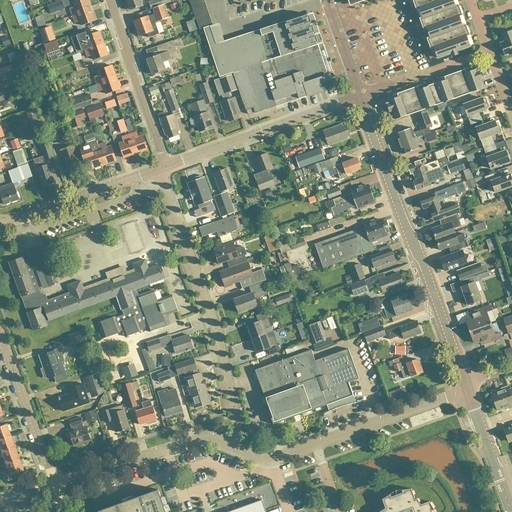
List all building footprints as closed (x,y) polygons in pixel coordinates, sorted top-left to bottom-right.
[(71,17),(90,10),(86,0),(80,0),(72,3),(74,8),(69,9),(71,17)] [(125,0),(127,4),(125,5),(124,6),(125,10),(127,11),(129,10),(129,11),(141,6),(139,1),(140,0),(125,0)] [(152,9),(162,5),(170,2),(169,0),(155,0),(147,3),(150,10),(152,9)] [(412,0),(430,50),(433,49),(437,59),(441,58),(450,55),(451,57),(457,55),(456,53),(465,49),(469,47),(465,37),(468,36),(454,0),(412,0)] [(61,1),(46,6),(49,15),(64,10),(61,1)] [(203,3),(191,7),(193,13),(205,9),(203,3)] [(162,5),(152,9),(155,16),(147,19),(147,17),(133,22),(138,36),(146,34),(147,38),(158,35),(154,23),(164,20),(167,19),(164,11),(162,5)] [(207,15),(205,9),(193,13),(195,20),(207,15)] [(90,10),(71,17),(74,24),(79,22),(80,26),(94,21),(90,10)] [(207,15),(195,20),(197,26),(209,21),(207,15)] [(217,46),(211,27),(202,31),(218,79),(232,74),(245,112),(253,110),(254,115),(287,104),(307,97),(324,91),(332,89),(328,77),(327,77),(316,45),(315,46),(305,16),(217,46)] [(211,27),(209,21),(197,26),(199,32),(202,31),(211,27)] [(98,32),(92,34),(91,30),(72,37),(75,45),(73,46),(75,53),(102,44),(101,40),(103,39),(104,38),(102,34),(101,33),(99,34),(98,32)] [(511,32),(501,35),(504,43),(500,45),(504,56),(508,55),(509,56),(511,54),(511,31),(511,32)] [(7,38),(0,40),(0,42),(2,48),(9,46),(7,38)] [(61,60),(56,41),(43,46),(48,61),(49,63),(61,60)] [(102,44),(75,53),(76,54),(84,51),(86,58),(91,56),(93,60),(106,55),(102,44)] [(161,58),(157,47),(155,47),(158,56),(146,60),(152,75),(164,71),(162,64),(160,58),(161,58)] [(82,60),(79,54),(71,56),(74,63),(82,60)] [(19,64),(10,66),(0,69),(0,76),(12,73),(14,80),(20,78),(24,77),(19,64)] [(96,85),(115,78),(111,67),(97,72),(98,76),(93,78),(96,85)] [(481,80),(478,72),(476,73),(475,70),(474,71),(473,68),(387,99),(388,102),(387,102),(388,104),(386,105),(388,113),(391,112),(394,120),(482,89),(479,80),(481,80)] [(220,81),(225,96),(237,92),(232,77),(220,81)] [(115,78),(96,85),(98,92),(103,90),(105,95),(119,90),(115,78)] [(156,86),(148,89),(150,97),(159,94),(156,86)] [(204,106),(213,103),(208,89),(200,92),(204,106)] [(179,110),(179,109),(172,90),(163,93),(171,113),(179,110)] [(0,102),(10,99),(7,91),(0,93),(0,102)] [(92,105),(89,95),(70,102),(73,111),(92,105)] [(116,99),(106,103),(109,111),(119,107),(116,99)] [(230,100),(223,102),(219,103),(225,121),(227,120),(228,123),(237,119),(236,116),(238,116),(233,99),(230,100)] [(482,100),(481,99),(462,106),(470,126),(482,122),(478,113),(485,110),(485,109),(488,108),(485,99),(482,100)] [(193,117),(193,118),(190,119),(188,121),(190,127),(193,128),(196,126),(198,132),(211,128),(206,113),(202,101),(189,105),(193,117)] [(99,105),(84,110),(88,121),(103,116),(99,105)] [(40,127),(34,110),(25,114),(31,130),(40,127)] [(85,119),(82,110),(68,114),(72,129),(81,126),(79,121),(85,119)] [(399,145),(429,134),(427,128),(431,127),(425,110),(414,114),(420,131),(412,134),(410,129),(395,134),(399,145)] [(172,115),(164,118),(162,113),(156,115),(158,120),(165,138),(166,137),(167,140),(178,136),(177,133),(179,132),(172,115)] [(126,128),(132,126),(130,119),(124,121),(126,128)] [(120,135),(127,133),(123,121),(116,123),(120,135)] [(482,149),(494,145),(491,136),(501,132),(497,122),(494,123),(494,122),(475,129),(482,149)] [(52,125),(45,128),(50,144),(58,142),(52,125)] [(324,138),(318,140),(321,148),(326,146),(327,147),(347,140),(346,138),(349,137),(345,126),(342,127),(341,125),(321,132),(324,138)] [(127,135),(134,155),(146,151),(140,136),(136,138),(134,132),(127,135)] [(433,132),(429,134),(399,145),(402,155),(418,150),(416,146),(424,143),(425,145),(436,140),(433,132)] [(83,137),(86,146),(78,148),(84,165),(90,163),(92,169),(103,166),(96,145),(93,134),(83,137)] [(134,155),(127,135),(120,137),(122,142),(118,144),(123,159),(134,155)] [(20,149),(17,140),(9,143),(12,151),(20,149)] [(53,159),(49,149),(47,142),(39,145),(45,161),(53,159)] [(105,148),(103,143),(96,145),(103,166),(115,162),(110,147),(105,148)] [(461,152),(458,143),(451,146),(454,154),(461,152)] [(498,154),(494,145),(482,149),(490,170),(509,163),(508,162),(511,161),(507,151),(498,154)] [(80,169),(75,155),(72,147),(59,151),(66,174),(68,174),(69,177),(79,174),(78,170),(80,169)] [(330,148),(322,149),(324,158),(331,157),(330,148)] [(299,169),(324,160),(320,149),(295,158),(299,169)] [(17,169),(26,166),(20,150),(11,153),(17,169)] [(433,154),(436,162),(426,166),(424,160),(406,167),(409,175),(412,174),(413,178),(448,165),(445,158),(445,159),(442,151),(433,154)] [(260,173),(252,176),(259,192),(275,186),(272,178),(280,175),(276,166),(271,168),(266,154),(254,159),(260,173)] [(2,164),(0,158),(0,169),(4,169),(4,170),(10,169),(7,162),(2,164)] [(338,166),(337,164),(335,158),(319,164),(321,171),(325,169),(326,172),(335,168),(339,180),(346,177),(345,175),(359,170),(356,159),(338,166)] [(39,159),(33,161),(42,187),(53,184),(47,166),(42,167),(39,159)] [(136,160),(125,164),(128,174),(139,171),(136,160)] [(448,165),(413,178),(409,180),(413,191),(415,190),(415,191),(443,181),(441,175),(448,172),(449,175),(464,169),(461,161),(448,166),(448,165)] [(7,172),(11,184),(0,188),(0,196),(3,205),(17,200),(13,189),(22,186),(20,181),(31,177),(26,165),(26,166),(17,169),(7,172)] [(227,169),(212,175),(219,193),(234,187),(227,169)] [(477,171),(470,173),(473,180),(480,178),(477,171)] [(511,175),(510,177),(509,175),(497,180),(495,174),(483,178),(485,184),(490,182),(494,193),(511,187),(511,175)] [(186,185),(189,191),(186,192),(189,202),(192,201),(195,207),(197,206),(199,210),(210,206),(208,202),(211,201),(203,179),(200,179),(199,177),(188,181),(189,184),(186,185)] [(464,183),(467,190),(474,187),(472,180),(464,183)] [(334,207),(370,194),(367,186),(361,189),(360,187),(350,191),(351,194),(332,201),(334,207)] [(429,214),(432,223),(441,220),(448,218),(456,215),(459,214),(455,204),(440,210),(439,208),(437,203),(457,195),(453,186),(434,194),(435,196),(419,201),(419,202),(418,204),(420,209),(422,209),(422,210),(425,209),(426,213),(430,211),(431,213),(429,214)] [(338,189),(326,193),(328,199),(340,195),(338,189)] [(226,193),(213,198),(221,218),(233,213),(226,193)] [(370,194),(334,207),(330,209),(333,218),(341,215),(341,213),(356,207),(357,210),(367,206),(367,205),(373,203),(370,194)] [(456,215),(448,218),(441,220),(443,226),(431,230),(435,241),(453,234),(452,230),(460,227),(456,215)] [(238,231),(234,221),(232,217),(198,229),(201,238),(216,233),(218,238),(219,238),(221,244),(231,241),(229,234),(238,231)] [(342,217),(316,227),(318,233),(344,223),(342,217)] [(362,225),(363,227),(352,231),(357,243),(365,240),(365,239),(367,238),(369,244),(370,244),(380,240),(379,239),(385,237),(380,221),(373,223),(373,221),(362,225)] [(271,230),(262,235),(268,245),(276,241),(271,230)] [(357,243),(352,231),(352,232),(313,246),(322,269),(372,251),(370,244),(369,244),(367,238),(365,239),(365,240),(357,243)] [(455,238),(453,234),(435,241),(438,251),(451,247),(453,253),(467,247),(463,235),(455,238)] [(503,236),(497,238),(499,244),(505,242),(503,236)] [(302,239),(288,244),(291,251),(305,246),(302,239)] [(251,258),(246,260),(244,256),(246,255),(243,248),(241,247),(234,249),(232,242),(212,249),(217,265),(229,260),(232,268),(246,263),(252,261),(251,258)] [(379,255),(364,260),(367,268),(372,266),(374,269),(394,262),(388,246),(377,250),(379,255)] [(482,263),(503,259),(501,248),(480,251),(482,263)] [(48,251),(31,257),(43,289),(52,286),(49,278),(57,275),(48,251)] [(461,252),(439,260),(444,272),(466,264),(461,252)] [(69,294),(46,302),(44,296),(40,297),(27,262),(23,264),(21,259),(8,263),(20,298),(20,297),(27,314),(26,314),(32,331),(46,327),(45,323),(114,298),(119,311),(120,311),(122,316),(114,319),(113,317),(98,323),(104,339),(119,334),(119,333),(122,331),(124,338),(140,332),(139,330),(146,328),(148,333),(169,325),(166,316),(177,312),(171,296),(157,301),(153,291),(138,297),(135,290),(164,280),(159,266),(148,270),(144,260),(132,265),(134,270),(125,273),(125,272),(115,276),(114,273),(109,275),(110,278),(107,279),(107,280),(82,289),(79,282),(66,287),(69,294)] [(246,263),(232,268),(218,273),(225,289),(232,286),(232,285),(247,280),(250,287),(265,281),(261,270),(251,274),(247,263),(246,263)] [(288,263),(283,266),(285,273),(287,272),(290,281),(298,278),(294,269),(291,270),(288,263)] [(359,265),(348,269),(353,283),(364,279),(359,265)] [(469,270),(455,275),(457,282),(471,277),(469,270)] [(382,274),(368,279),(350,286),(353,297),(367,292),(367,290),(372,288),(371,285),(378,282),(382,294),(403,286),(399,274),(385,279),(382,274)] [(472,278),(449,286),(452,294),(461,290),(467,306),(480,302),(472,278)] [(250,295),(233,301),(238,314),(256,307),(254,300),(267,295),(263,283),(248,289),(250,295)] [(294,301),(291,293),(269,302),(272,309),(294,301)] [(390,301),(383,303),(389,319),(396,316),(396,317),(412,311),(406,295),(390,301)] [(468,333),(490,324),(490,323),(489,324),(486,313),(491,311),(490,307),(471,314),(472,317),(464,320),(468,331),(468,333)] [(251,340),(265,335),(272,332),(265,313),(255,317),(257,323),(246,327),(251,340)] [(511,333),(511,322),(510,317),(502,320),(508,335),(511,333)] [(362,334),(377,328),(375,321),(359,326),(362,334)] [(389,341),(402,336),(403,340),(420,334),(415,322),(399,328),(399,327),(386,332),(389,341)] [(326,341),(319,323),(307,327),(313,346),(326,341)] [(491,325),(490,324),(468,333),(468,334),(469,333),(473,344),(481,342),(482,345),(501,338),(499,334),(494,336),(490,326),(491,325)] [(377,328),(362,334),(365,343),(385,336),(381,327),(377,328)] [(82,331),(67,336),(71,349),(86,343),(82,331)] [(265,335),(251,340),(256,353),(267,349),(269,355),(279,352),(274,337),(267,340),(265,335)] [(188,336),(171,341),(175,355),(192,350),(188,336)] [(158,339),(146,343),(149,353),(161,349),(158,339)] [(310,341),(295,347),(284,350),(286,355),(297,352),(312,346),(310,341)] [(394,347),(394,356),(404,356),(404,347),(394,347)] [(153,371),(145,349),(140,351),(148,373),(153,371)] [(56,384),(66,380),(60,363),(63,362),(59,350),(39,357),(43,369),(41,370),(44,379),(46,378),(47,379),(54,377),(56,384)] [(310,351),(254,371),(264,397),(263,397),(273,425),(326,406),(328,412),(332,411),(336,409),(342,407),(347,405),(353,404),(355,404),(353,396),(348,383),(358,379),(347,350),(314,362),(310,351)] [(401,358),(391,361),(395,373),(401,371),(404,380),(421,373),(416,360),(404,365),(403,362),(401,358)] [(192,360),(174,366),(177,375),(188,372),(189,377),(184,379),(193,409),(209,404),(208,402),(209,401),(210,400),(208,396),(207,395),(206,396),(199,374),(197,375),(195,370),(192,360)] [(126,378),(137,376),(136,363),(125,365),(126,378)] [(159,384),(170,380),(167,372),(156,376),(159,384)] [(98,373),(84,378),(90,399),(104,393),(98,373)] [(129,384),(121,387),(128,409),(136,407),(129,384)] [(70,395),(57,399),(58,401),(62,412),(88,404),(82,385),(68,389),(70,395)] [(511,388),(508,390),(507,387),(496,391),(497,393),(491,395),(497,411),(503,409),(503,411),(511,407),(511,388)] [(181,412),(174,389),(167,392),(166,390),(157,393),(164,418),(181,412)] [(391,402),(396,400),(402,398),(400,392),(394,394),(389,396),(391,402)] [(141,403),(143,410),(135,412),(139,426),(147,423),(147,425),(155,423),(154,421),(156,420),(150,401),(141,403)] [(121,406),(101,412),(105,424),(112,422),(115,433),(128,429),(121,406)] [(94,411),(83,414),(87,424),(97,421),(94,411)] [(80,418),(68,422),(70,428),(82,425),(80,418)] [(0,440),(10,437),(6,425),(0,427),(0,440)] [(511,427),(503,430),(508,443),(511,441),(511,425),(511,426),(511,427)] [(72,446),(80,444),(81,445),(83,446),(85,446),(87,445),(87,444),(87,442),(89,441),(85,428),(68,433),(72,446)] [(10,437),(0,440),(0,450),(1,453),(14,448),(10,437)] [(14,448),(1,453),(5,465),(18,460),(14,448)] [(18,460),(5,465),(9,476),(23,472),(18,460)] [(430,511),(431,511),(434,511),(428,502),(420,506),(416,499),(414,500),(410,490),(401,491),(402,494),(390,498),(389,495),(381,500),(385,509),(380,511),(430,511)] [(164,511),(157,491),(97,511),(164,511)] [(264,511),(261,500),(228,511),(264,511)]
